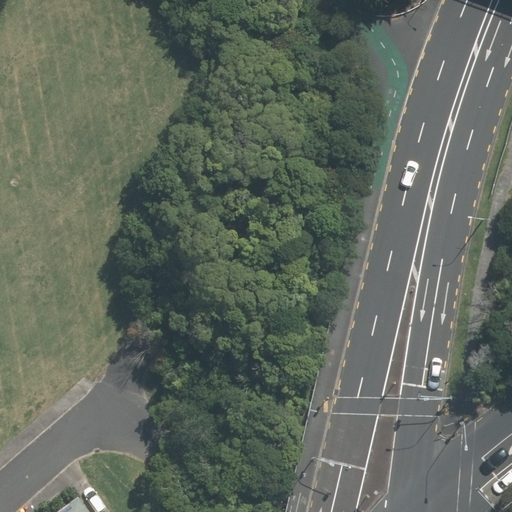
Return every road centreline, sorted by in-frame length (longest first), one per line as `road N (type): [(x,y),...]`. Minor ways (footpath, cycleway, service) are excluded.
road 1 (primary): [(332,511),(395,249),(438,163)]
road 2 (primary): [(438,163),(442,260),(409,509)]
road 3 (primary): [(438,163),(498,0)]
road 4 (secondary): [(409,509),(511,434)]
road 5 (residential): [(0,501),(95,420)]
